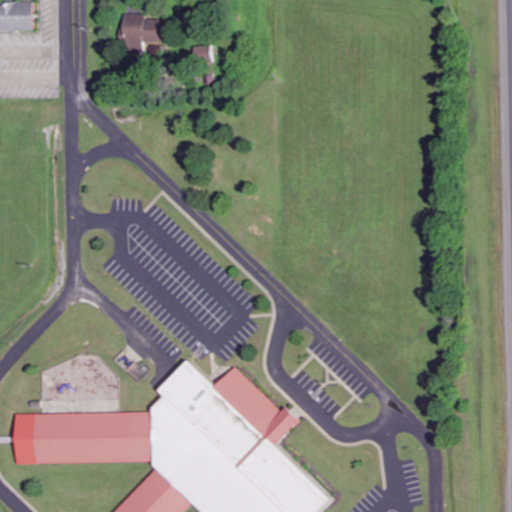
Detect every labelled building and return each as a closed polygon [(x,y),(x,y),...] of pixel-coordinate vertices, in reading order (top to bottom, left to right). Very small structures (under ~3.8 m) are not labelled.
[(0,31),(34,31),(34,2),(0,2),(0,31)] [(145,43),(163,44),(164,15),(124,14),(123,44),(128,44),(128,52),(145,53),(145,43)] [(196,63),(218,62),(218,46),(196,47),(196,63)] [(18,414),(15,436),(15,438),(15,441),(18,463),(153,461),(154,465),(158,469),(115,511),(185,511),(194,503),(202,511),(316,511),(330,498),(274,444),(300,419),(287,406),(282,411),(236,367),(214,385),(188,359),(172,372),(159,389),(164,395),(153,407),(153,412),(123,412),(45,413),(18,414)] [(74,401),(49,401),(50,413),(74,412),(74,401)]
